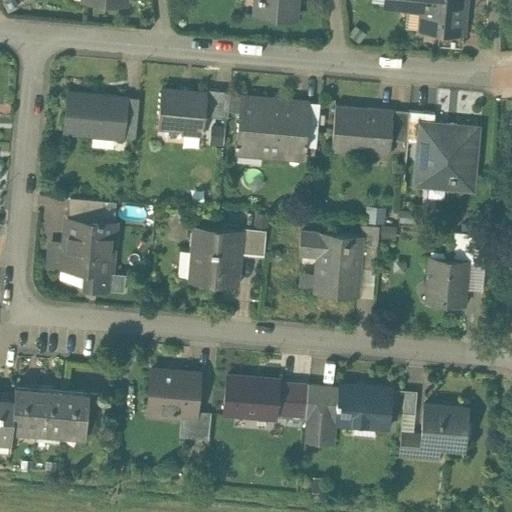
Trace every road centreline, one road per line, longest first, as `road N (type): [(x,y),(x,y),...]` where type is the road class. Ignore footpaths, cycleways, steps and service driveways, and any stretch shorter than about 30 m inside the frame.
road 1 (residential): [(29,32),(13,303),(511,355)]
road 2 (residential): [(339,63),(511,81)]
road 3 (residential): [(168,46),(339,63)]
road 4 (residential): [(29,32),(168,46)]
